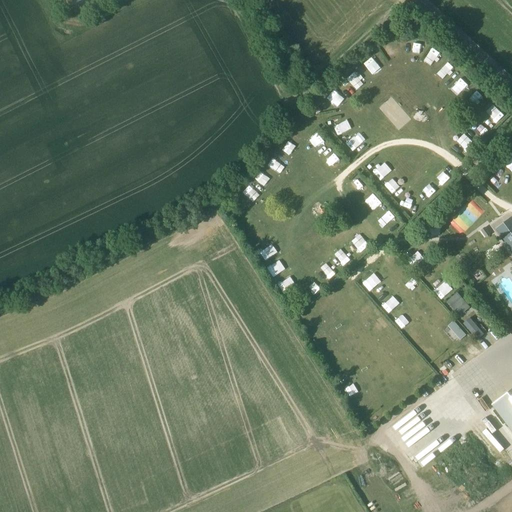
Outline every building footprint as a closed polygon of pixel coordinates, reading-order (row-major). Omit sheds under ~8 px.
[(386,45),(386,54),(398,54),(398,44),(386,45)] [(362,64),(370,73),(379,65),(371,56),(362,64)] [(378,181),(387,174),(380,165),(371,172),(378,181)] [(427,181),(418,187),(427,198),(435,191),(427,181)] [(511,217),(495,229),(511,252),(511,217)] [(457,294),(446,304),(459,319),(470,309),(457,294)] [(474,336),(480,331),(467,317),(461,322),(474,336)] [(453,321),(448,326),(460,340),(466,335),(453,321)] [(415,410),(374,441),(427,511),(480,511),(489,506),(415,410)]
